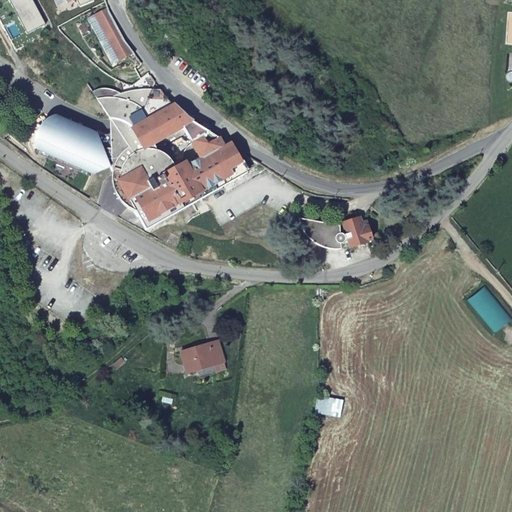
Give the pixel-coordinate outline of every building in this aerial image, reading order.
[(34,0),(11,0),(28,32),(46,22),(34,0)] [(111,16),(107,5),(94,13),(119,59),(132,50),(127,42),(120,31),(111,16)] [(92,88),(96,95),(103,94),(110,94),(119,90),(115,88),(110,86),(104,85),(98,86),(92,88)] [(127,205),(134,208),(147,228),(258,161),(230,143),(226,141),(221,143),(216,135),(195,122),(187,115),(191,111),(186,108),(183,112),(173,103),(167,99),(161,89),(152,93),(149,91),(152,86),(145,86),(135,86),(126,88),(119,90),(110,94),(103,94),(96,95),(109,115),(114,116),(120,118),(123,119),(127,121),(130,124),(134,129),(135,133),(120,141),(116,137),(111,134),(109,134),(107,134),(102,135),(98,137),(96,131),(93,130),(87,132),(85,126),(82,125),(77,128),(75,122),(71,120),(66,123),(61,116),(56,118),(52,120),(50,116),(48,118),(45,120),(42,124),(42,127),(41,131),(41,134),(42,138),(43,142),(44,143),(38,145),(91,169),(109,163),(112,170),(111,180),(114,188),(117,195),(121,200),(127,205)] [(116,137),(120,141),(135,133),(134,129),(130,124),(127,121),(123,119),(120,118),(114,116),(109,115),(109,134),(111,134),(116,137)] [(360,214),(355,216),(343,219),(347,230),(344,231),(343,231),(342,231),(340,231),(339,227),(308,222),(309,235),(312,238),(319,242),(326,245),(341,245),(341,242),(343,241),(345,239),(346,238),(349,237),(351,245),(374,238),(370,227),(364,229),(363,223),(360,214)] [(341,248),(341,245),(326,245),(319,242),(312,238),(309,235),(308,222),(339,227),(339,223),(296,216),(299,225),(302,231),(305,236),(309,238),(314,242),(321,246),(330,248),(334,248),(341,248)] [(218,342),(182,353),(188,374),(214,366),(224,362),(218,342)] [(226,369),(224,362),(214,366),(215,372),(226,369)]
